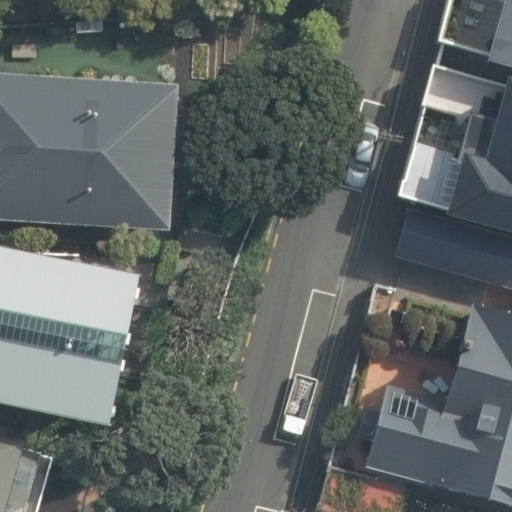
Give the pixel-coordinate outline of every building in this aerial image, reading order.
[(511,0),(456,0),(442,47),(511,64),(511,0)] [(511,79),(444,64),(408,200),(511,226),(511,79)] [(187,74),(0,69),(0,216),(184,220),(187,74)] [(130,271),(0,247),(0,408),(103,426),(130,271)] [(511,315),(424,292),(380,461),(511,495),(511,315)] [(25,511),(38,461),(0,452),(0,511),(25,511)]
